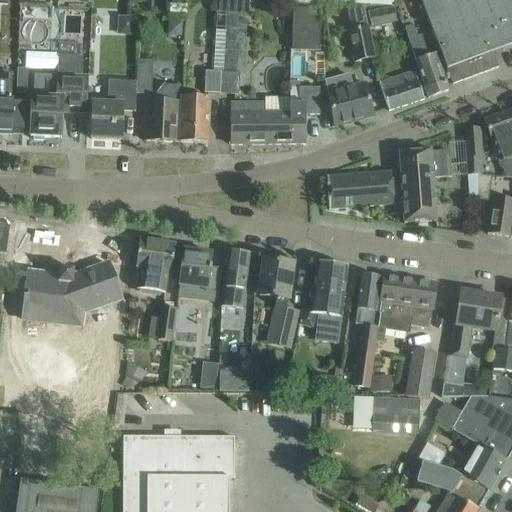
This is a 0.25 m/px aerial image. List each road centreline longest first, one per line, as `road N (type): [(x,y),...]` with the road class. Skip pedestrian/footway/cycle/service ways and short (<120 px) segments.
road 1 (unclassified): [(511,88),(313,161),(125,197)]
road 2 (residential): [(511,264),(180,215),(125,197)]
road 3 (unclassified): [(125,197),(0,188)]
